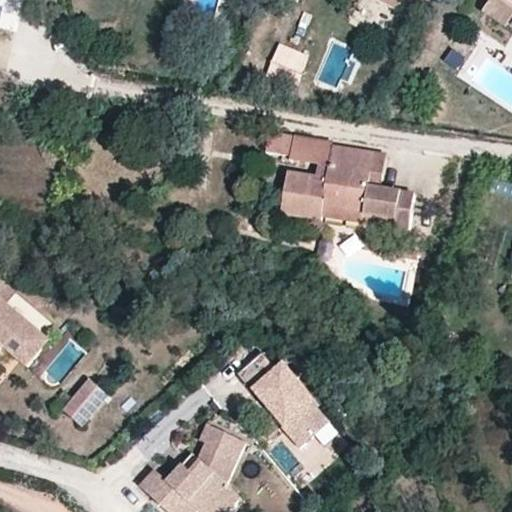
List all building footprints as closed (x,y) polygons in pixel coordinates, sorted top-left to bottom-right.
[(377,0),(401,9),(404,0),(377,0)] [(511,20),(511,5),(504,0),(492,0),(485,11),(508,27),(511,20)] [(181,39),(191,28),(176,15),(166,26),(181,39)] [(288,91),(297,69),(275,60),(266,83),(288,91)] [(313,144),(314,134),(298,132),(297,142),(313,144)] [(419,194),(382,189),(372,188),(377,153),(337,147),(334,166),(331,179),(320,177),(294,173),(286,217),(325,224),(326,217),(327,206),(351,211),(350,221),(413,229),(419,194)] [(387,155),(377,153),(372,188),(382,189),(387,155)] [(334,166),(322,164),(320,177),(331,179),(334,166)] [(327,206),(326,217),(350,221),(351,211),(327,206)] [(51,341),(0,297),(0,351),(4,347),(28,367),(51,341)] [(94,376),(68,407),(86,421),(112,390),(94,376)] [(336,427),(302,386),(294,393),(282,379),(265,394),(294,430),(290,432),(306,452),(336,427)] [(251,445),(213,426),(205,441),(211,444),(203,460),(203,461),(206,464),(194,476),(198,480),(184,495),(159,471),(144,487),(170,511),(200,511),(201,511),(217,511),(236,492),(230,486),(251,445)] [(230,511),(243,499),(236,492),(217,511),(230,511)]
